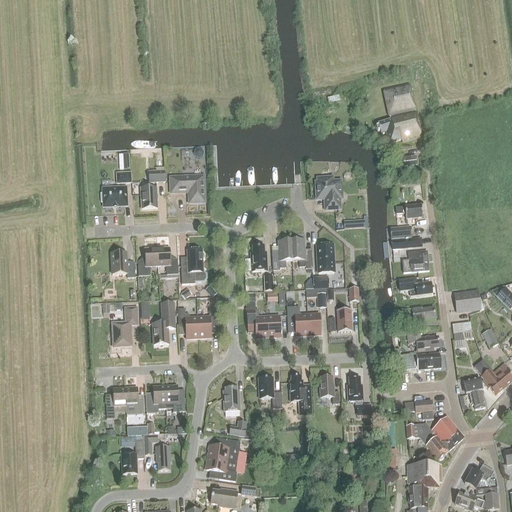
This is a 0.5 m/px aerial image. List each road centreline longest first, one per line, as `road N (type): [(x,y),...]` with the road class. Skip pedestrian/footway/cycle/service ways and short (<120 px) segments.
road 1 (residential): [(423,162),(453,387)]
road 2 (residential): [(95,511),(113,495),(187,484),(204,382)]
road 3 (residential): [(228,235),(212,226),(95,232)]
road 4 (residential): [(232,359),(362,355)]
road 5 (residential): [(232,359),(228,235)]
